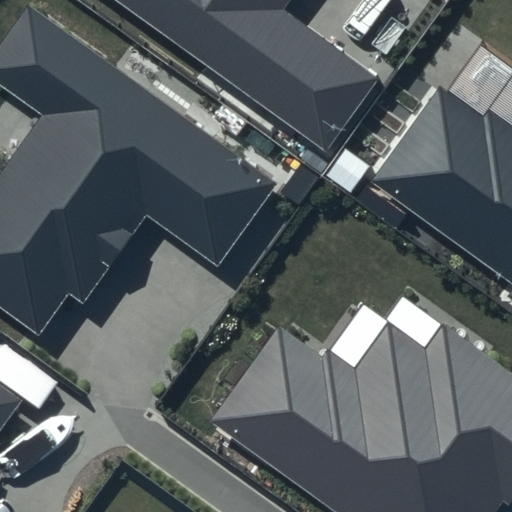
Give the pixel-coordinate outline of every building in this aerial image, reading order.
[(25,0),(24,0),(0,31),(0,74),(44,103),(0,157),(0,298),(45,330),(64,287),(87,298),(149,208),(221,265),(281,175),(25,0)] [(118,0),(327,143),(394,64),(301,0),(118,0)] [(511,133),(437,81),(369,177),(508,275),(498,289),(511,298),(511,133)] [(354,357),(330,340),(321,352),(277,319),(206,415),(337,511),(488,511),(511,480),(511,378),(400,295),(354,357)] [(0,511),(0,425),(21,401),(0,386),(0,511)]
